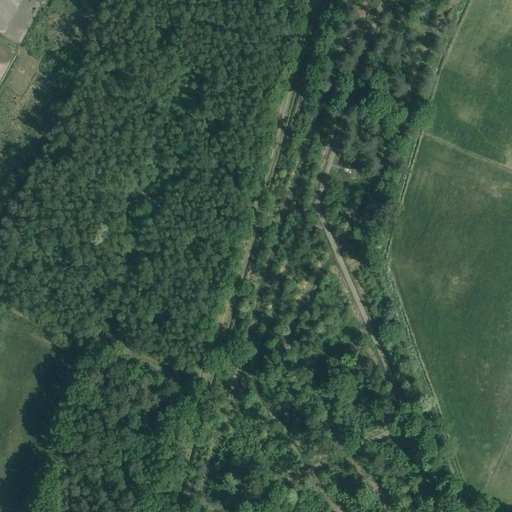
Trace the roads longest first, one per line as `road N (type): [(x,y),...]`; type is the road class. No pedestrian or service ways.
road 1 (track): [(449,511),(316,206),(383,0)]
road 2 (unknown): [(159,511),(311,18)]
